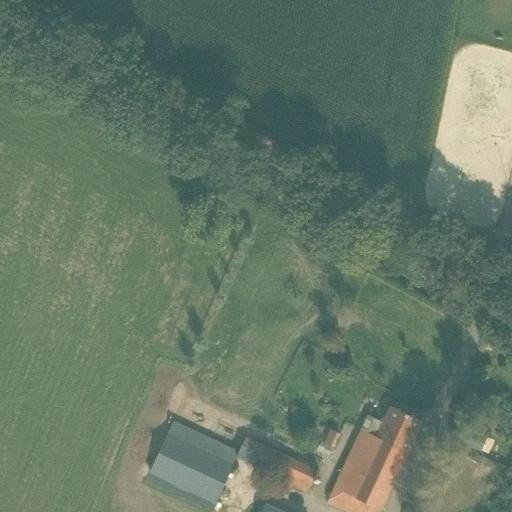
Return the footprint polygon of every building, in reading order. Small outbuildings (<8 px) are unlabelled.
[(369,416),(329,503),(348,511),(381,511),(382,511),(424,420),(391,404),(383,421),(369,416)] [(233,457),(235,450),(174,421),(149,473),(216,504),(236,459),(233,457)] [(459,422),(452,437),(480,450),(488,435),(459,422)] [(331,429),(325,442),(335,446),(341,433),(331,429)] [(307,493),(318,471),(246,437),(237,457),(285,480),(284,483),(307,493)]
